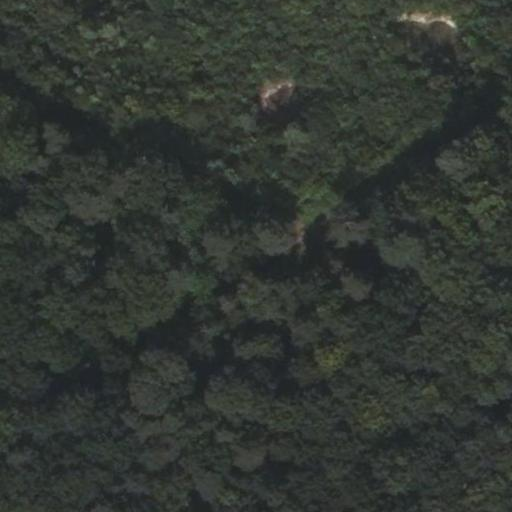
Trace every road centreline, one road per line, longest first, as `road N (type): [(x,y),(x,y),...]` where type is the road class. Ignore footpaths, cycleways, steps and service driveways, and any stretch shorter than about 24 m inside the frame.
road 1 (track): [(0,417),(511,107)]
road 2 (track): [(0,71),(511,316)]
road 3 (track): [(277,511),(317,224)]
